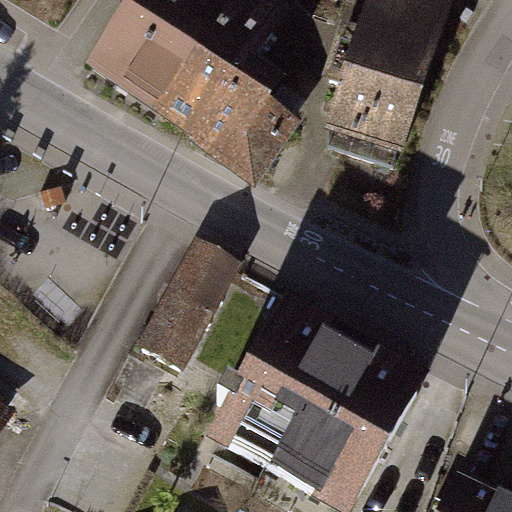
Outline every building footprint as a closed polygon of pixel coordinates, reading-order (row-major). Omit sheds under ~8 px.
[(234,0),(140,0),(93,76),(161,118),(234,0)] [(300,8),(288,0),(234,0),(161,118),(189,136),(219,89),(240,103),(300,8)] [(466,0),(375,0),(334,138),(418,163),(466,0)] [(294,136),(240,103),(219,89),(189,136),(265,183),(294,136)] [(196,245),(137,351),(179,374),(238,268),(196,245)] [(207,443),(333,511),(353,511),(427,377),(286,300),(248,369),(243,378),(230,371),(221,387),(234,394),(207,443)] [(0,409),(0,436),(12,417),(0,409)] [(493,511),(470,501),(464,511),(493,511)]
